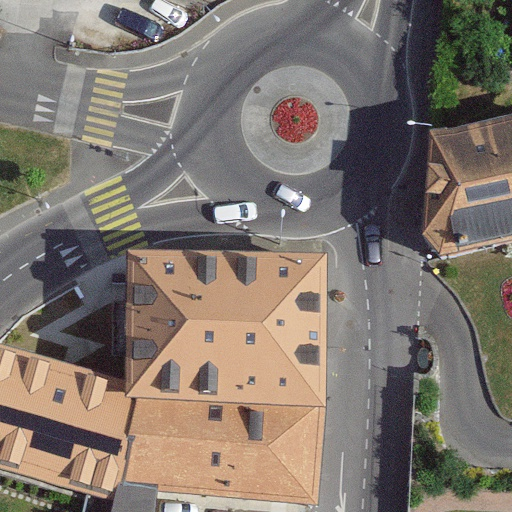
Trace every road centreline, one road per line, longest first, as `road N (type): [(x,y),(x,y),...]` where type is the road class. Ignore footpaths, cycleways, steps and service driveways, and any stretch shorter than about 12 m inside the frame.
road 1 (secondary): [(216,170),(80,233),(0,282)]
road 2 (residential): [(367,286),(415,293),(434,309),(449,330),(462,403),(476,430),(511,442)]
road 3 (residential): [(359,511),(367,286)]
road 4 (secondary): [(305,33),(258,40),(220,71),(204,115),(216,170)]
road 5 (secondary): [(350,197),(382,152),(387,124),(383,97),(351,51)]
road 6 (secondary): [(216,170),(262,209),(322,211),(350,197)]
